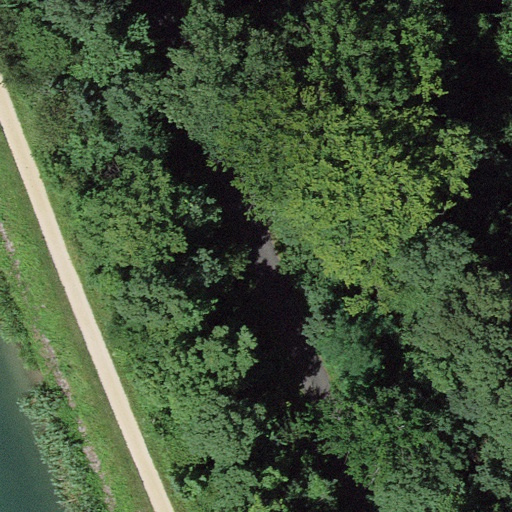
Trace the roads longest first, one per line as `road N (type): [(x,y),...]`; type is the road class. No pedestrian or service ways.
road 1 (track): [(166,0),(383,511)]
road 2 (track): [(0,95),(31,190),(167,511)]
